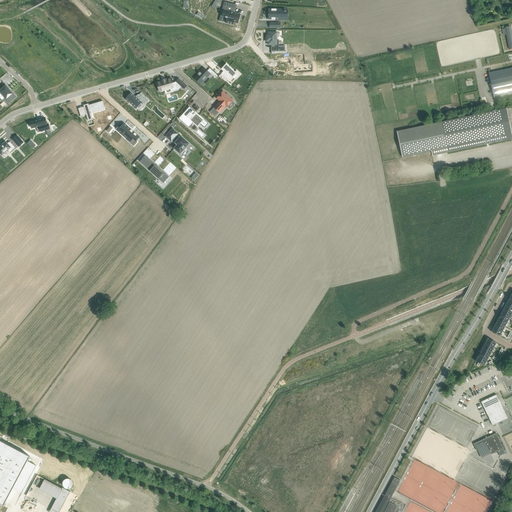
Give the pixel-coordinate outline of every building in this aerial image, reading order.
[(224,2),(222,10),(224,11),(222,16),(225,17),(225,18),(227,18),(226,23),(227,23),(229,23),(229,24),(229,23),(230,24),(231,24),(232,24),(233,24),(234,22),(238,23),(238,20),(240,14),(238,14),(235,13),(233,13),(235,4),(224,2)] [(268,9),(268,10),(269,10),(269,16),(269,19),(270,19),(277,19),(277,21),(279,21),(279,19),(281,19),(285,19),(285,12),(286,12),(286,11),(285,11),(285,9),(276,9),(271,9),(268,9)] [(267,36),(267,41),(268,41),(268,44),(271,44),(271,52),(272,52),(285,52),(285,46),(278,46),(279,40),(276,40),(276,33),(268,33),(268,36),(267,36)] [(307,54),(291,55),(292,62),(294,62),(295,72),(316,71),(315,64),(306,65),(306,61),(307,61),(307,54)] [(222,68),(221,69),(223,71),(221,74),(229,81),(233,77),(237,73),(235,72),(226,64),(222,68)] [(198,75),(195,78),(201,84),(210,74),(204,68),(200,72),(199,72),(200,73),(198,74),(198,75)] [(494,98),(511,93),(511,68),(488,73),(494,98)] [(171,79),(157,83),(159,92),(177,86),(179,85),(184,89),(187,86),(178,78),(175,82),(172,83),(171,79)] [(0,87),(0,92),(6,98),(3,100),(4,101),(4,100),(4,101),(5,101),(7,104),(8,103),(15,98),(14,98),(15,97),(13,94),(10,91),(11,90),(10,90),(10,91),(8,89),(9,89),(9,88),(8,89),(4,84),(0,88),(0,87)] [(219,102),(214,108),(219,112),(225,106),(226,107),(227,107),(232,101),(232,100),(229,98),(230,97),(227,94),(226,95),(223,92),(217,98),(220,101),(219,102)] [(131,93),(126,99),(135,107),(136,108),(141,103),(142,104),(143,105),(144,105),(146,102),(147,102),(148,100),(149,100),(142,94),(137,99),(136,97),(131,93)] [(86,112),(80,114),(81,116),(85,115),(86,115),(88,121),(93,120),(91,113),(91,112),(104,108),(105,109),(103,101),(89,105),(88,104),(84,105),(84,107),(86,112)] [(182,114),(178,118),(182,121),(183,122),(184,123),(186,125),(187,124),(188,122),(191,124),(192,122),(193,122),(197,125),(199,123),(200,124),(201,123),(200,122),(202,120),(201,119),(202,118),(198,115),(198,116),(197,115),(198,115),(197,115),(196,114),(196,113),(195,114),(195,113),(195,112),(193,111),(194,110),(193,110),(192,111),(189,107),(182,114)] [(432,156),(511,138),(511,135),(506,108),(397,131),(402,157),(431,151),(432,156)] [(45,118),(30,122),(31,128),(36,127),(39,126),(40,131),(46,130),(48,136),(51,133),(49,125),(47,125),(47,123),(45,118)] [(124,124),(118,131),(121,133),(124,136),(127,138),(128,140),(130,142),(133,139),(137,142),(137,141),(136,140),(139,137),(136,135),(137,134),(136,134),(136,135),(135,133),(134,133),(133,132),(133,131),(132,131),(131,130),(131,129),(131,130),(124,124)] [(172,129),(166,137),(171,141),(172,140),(177,145),(176,146),(176,147),(174,148),(180,153),(181,153),(182,154),(186,149),(185,148),(189,144),(181,136),(179,138),(176,135),(178,134),(172,129)] [(17,135),(12,140),(18,147),(24,142),(17,135)] [(1,146),(0,146),(0,152),(2,155),(8,150),(10,152),(15,148),(10,142),(7,144),(6,142),(3,144),(1,146)] [(128,145),(121,152),(131,161),(135,157),(132,154),(134,151),(128,145)] [(142,159),(139,162),(150,171),(152,173),(163,183),(168,176),(163,171),(150,159),(146,163),(142,159)] [(511,307),(506,304),(503,309),(511,313),(511,312),(511,307)] [(503,309),(501,313),(509,318),(511,313),(503,309)] [(501,313),(499,318),(507,322),(509,318),(501,313)] [(499,318),(496,323),(504,327),(507,322),(499,318)] [(496,323),(494,327),(502,331),(504,327),(496,323)] [(494,327),(491,332),(500,336),(502,331),(494,327)] [(488,338),(485,343),(493,347),(496,343),(488,338)] [(485,343),(483,347),(491,352),(493,347),(485,343)] [(483,347),(480,352),(489,356),(491,352),(483,347)] [(480,352),(478,357),(486,361),(489,356),(480,352)] [(478,357),(475,361),(478,363),(477,365),(478,366),(480,364),(484,366),(486,361),(478,357)] [(481,402),(492,425),(496,424),(495,423),(506,418),(501,408),(502,407),(496,394),(481,402)] [(503,449),(496,433),(473,444),(476,450),(479,449),(483,456),(490,453),(491,454),(503,449)] [(0,440),(0,511),(20,475),(29,480),(36,466),(28,461),(30,457),(0,440)] [(62,482),(67,489),(74,484),(68,477),(62,482)] [(394,477),(375,511),(380,511),(381,511),(393,511),(397,506),(390,503),(389,504),(388,503),(390,499),(391,497),(400,480),(394,477)] [(59,496),(52,509),(52,510),(51,511),(58,511),(69,492),(70,492),(62,488),(64,489),(59,496)]
